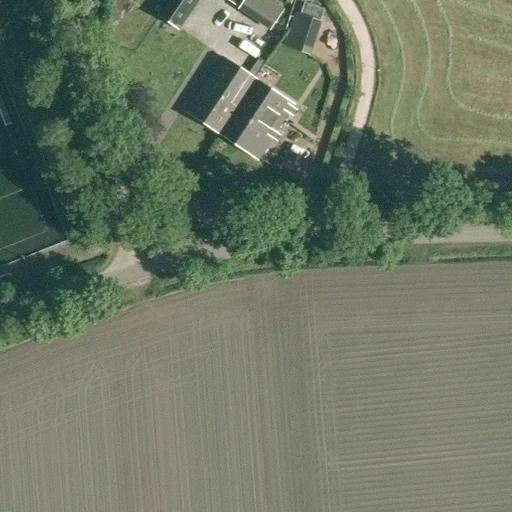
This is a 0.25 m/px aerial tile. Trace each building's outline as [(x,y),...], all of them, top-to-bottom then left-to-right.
[(197,0),(171,0),(161,15),(178,27),(197,0)] [(283,10),(267,0),(246,0),(240,9),(271,29),(283,10)] [(297,15),(286,46),(310,54),(320,22),(297,15)] [(231,104),(250,75),(223,57),(187,112),(221,135),(233,117),(236,119),(242,111),(231,104)] [(233,117),(221,135),(258,159),(294,105),(250,75),(231,104),(242,111),(236,119),(233,117)]
